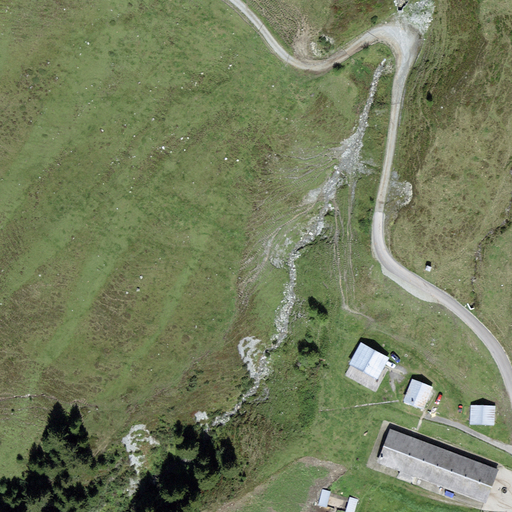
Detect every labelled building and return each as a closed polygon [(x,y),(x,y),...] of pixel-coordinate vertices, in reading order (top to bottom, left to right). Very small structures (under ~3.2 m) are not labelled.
[(387,361),(360,347),(350,366),(377,380),(387,361)] [(433,389),(412,382),(404,404),(425,411),(433,389)] [(495,408),(472,407),(471,425),(494,426),(495,408)] [(498,470),(390,430),(375,468),(484,508),(498,470)] [(329,506),(332,491),(323,489),(321,505),(329,506)] [(347,511),(355,511),(359,499),(351,497),(347,511)]
